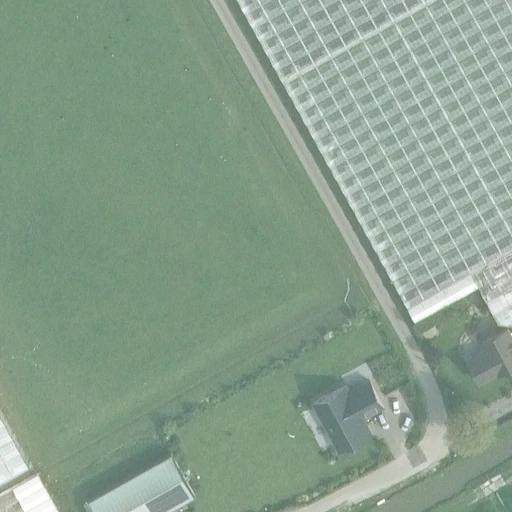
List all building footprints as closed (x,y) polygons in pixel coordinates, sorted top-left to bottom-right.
[(511,0),(238,0),(407,307),(414,321),(477,286),(497,321),(509,324),(511,322),(511,0)] [(479,380),(482,378),(485,379),(492,375),(493,373),(511,362),(511,329),(510,330),(508,326),(480,340),(484,347),(466,356),(479,380)] [(345,385),(313,402),(339,449),(370,432),(361,415),(368,412),(369,413),(383,406),(369,381),(348,392),(345,385)] [(0,477),(28,462),(0,411),(0,477)] [(159,511),(190,495),(166,455),(89,499),(96,511),(159,511)] [(0,511),(60,511),(38,473),(0,494),(0,511)]
